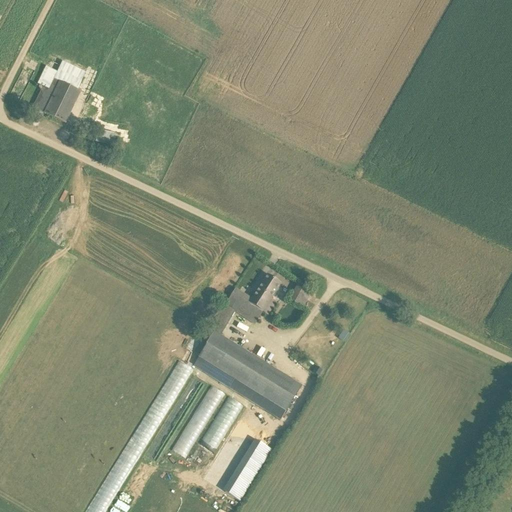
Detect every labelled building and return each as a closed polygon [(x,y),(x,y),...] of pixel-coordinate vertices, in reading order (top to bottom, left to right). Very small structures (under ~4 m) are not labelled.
[(49,90),(54,80),(58,73),(46,68),(38,85),(43,87),(49,90)] [(80,92),(54,80),(49,90),(43,87),(33,108),(65,123),(69,114),(80,92)] [(114,134),(97,129),(93,144),(110,149),(114,134)] [(270,300),(280,284),(267,276),(251,301),(245,297),(244,298),(243,297),(235,311),(255,323),(262,312),(268,316),(270,312),(276,303),(270,300)] [(310,294),(297,287),(289,301),(303,308),(310,294)] [(214,333),(199,356),(286,410),(300,387),(214,333)] [(174,385),(172,389),(179,392),(192,370),(178,362),(166,382),(169,384),(170,382),(174,385)] [(174,449),(187,456),(213,410),(214,411),(224,394),(210,386),(174,449)] [(225,397),(202,443),(218,451),(240,404),(225,397)] [(222,483),(257,416),(243,409),(208,476),(222,483)] [(219,491),(238,502),(269,450),(250,439),(219,491)] [(195,461),(201,449),(195,446),(189,459),(195,461)]
